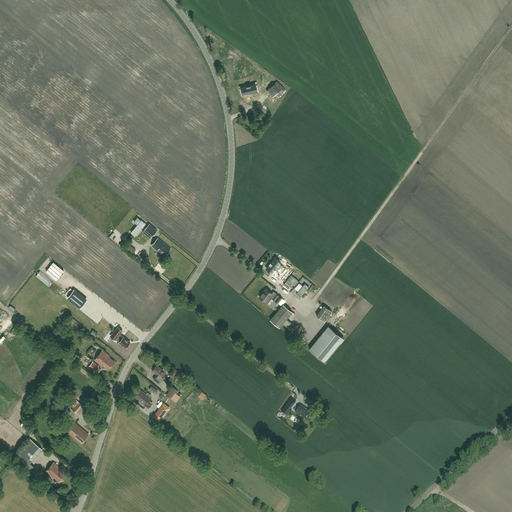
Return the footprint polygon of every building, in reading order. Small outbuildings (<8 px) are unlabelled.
[(277,93),(279,96),(286,90),(277,81),(266,90),(272,97),(277,93)] [(251,96),(251,94),(257,92),(257,91),(259,91),(258,87),(256,87),(255,84),(241,87),(242,94),(246,93),(247,97),(251,96)] [(143,221),(133,233),(137,237),(147,224),(143,221)] [(154,234),(157,230),(150,224),(145,229),(150,233),(151,232),(154,234)] [(171,249),(158,238),(151,245),(164,257),(171,249)] [(280,272),(283,267),(281,265),(280,266),(278,265),(279,264),(273,260),(266,268),(272,273),(276,268),(277,269),(277,270),(280,272)] [(304,283),(296,293),(301,297),(309,287),(304,283)] [(278,303),(282,298),(276,293),(274,295),(272,293),(266,288),(259,297),(265,302),(270,296),(278,303)] [(74,290),(68,297),(80,307),(86,299),(74,290)] [(283,304),(270,319),(280,327),(292,311),(283,304)] [(128,346),(128,345),(130,342),(123,336),(123,337),(120,334),(122,330),(118,327),(113,333),(110,336),(115,340),(116,339),(119,342),(126,348),(126,347),(127,347),(128,346)] [(343,339),(328,327),(309,350),(325,363),(343,339)] [(108,369),(115,361),(109,357),(109,356),(102,350),(94,360),(102,366),(102,365),(108,369)] [(95,370),(98,372),(101,369),(98,366),(99,366),(93,361),(88,367),(94,371),(95,370)] [(152,370),(157,375),(154,379),(159,384),(165,377),(163,376),(166,372),(165,372),(167,370),(164,368),(162,369),(156,365),(152,370)] [(167,395),(171,399),(178,391),(173,387),(167,395)] [(148,401),(151,398),(149,397),(151,395),(148,393),(147,395),(140,389),(134,396),(145,405),(149,408),(152,404),(148,401)] [(197,395),(204,400),(207,395),(200,390),(197,395)] [(292,397),(281,411),(287,415),(291,410),(289,409),(296,400),(292,397)] [(76,413),(83,406),(79,402),(72,409),(76,413)] [(157,412),(155,415),(160,420),(162,416),(170,407),(164,403),(157,412)] [(308,420),(314,412),(300,403),(295,411),(308,420)] [(81,443),(88,434),(74,422),(66,430),(81,443)] [(29,457),(34,461),(43,448),(40,446),(34,455),(31,453),(29,457)] [(35,461),(42,467),(44,465),(37,459),(35,461)] [(53,477),(59,482),(66,473),(60,469),(61,468),(53,462),(45,471),(53,478),(53,477)]
